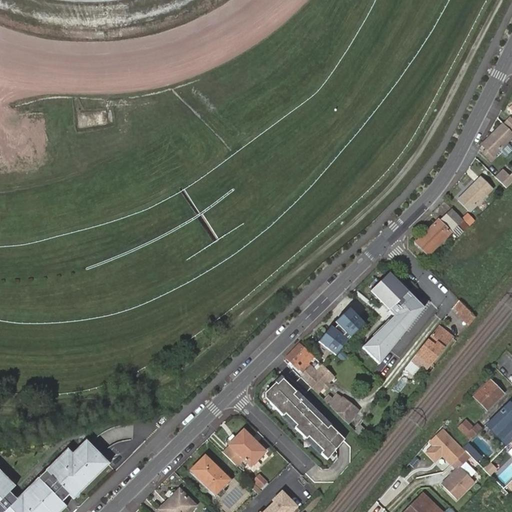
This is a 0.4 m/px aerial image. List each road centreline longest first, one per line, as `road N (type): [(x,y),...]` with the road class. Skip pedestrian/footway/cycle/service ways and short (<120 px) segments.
road 1 (tertiary): [(385,241),(445,176),(509,56)]
road 2 (tertiary): [(230,392),(385,241)]
road 3 (residential): [(341,445),(346,458),(334,476),(319,475),(230,392)]
road 4 (tertiary): [(108,511),(230,392)]
road 5 (unknown): [(370,399),(446,303)]
